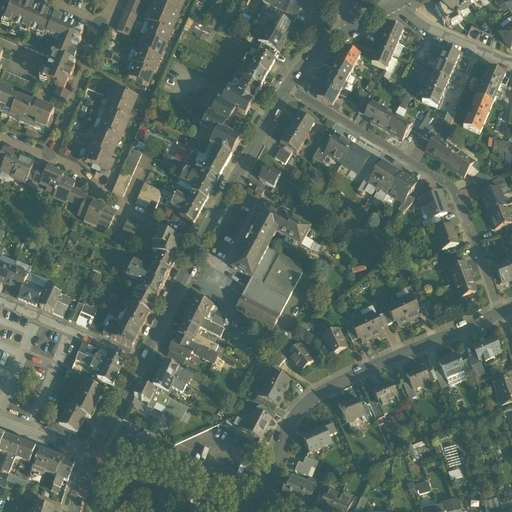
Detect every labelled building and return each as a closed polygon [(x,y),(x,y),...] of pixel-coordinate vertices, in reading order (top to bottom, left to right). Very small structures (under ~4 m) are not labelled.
[(28,35),(30,33),(38,12),(33,9),(33,8),(23,3),(22,5),(11,0),(7,9),(9,10),(5,19),(6,20),(4,23),(9,25),(8,28),(11,29),(12,27),(21,31),(22,29),(27,32),(26,34),(28,35)] [(130,0),(125,14),(136,19),(143,0),(130,0)] [(178,15),(182,6),(169,0),(157,0),(156,2),(157,2),(154,9),(151,16),(148,24),(151,26),(169,33),(170,29),(172,29),(177,19),(175,18),(176,14),(178,15)] [(271,0),(269,7),(274,9),(278,0),(271,0)] [(278,0),(274,9),(279,12),(285,0),(278,0)] [(285,0),(279,12),(280,12),(285,15),(287,9),(290,4),(292,0),(285,0)] [(301,10),(304,5),(295,0),(292,0),(290,4),(301,10)] [(446,25),(461,16),(458,12),(464,9),(470,6),(466,0),(443,0),(445,3),(437,8),(446,25)] [(491,0),(499,10),(504,6),(499,0),(491,0)] [(299,15),(301,10),(290,4),(288,10),(299,15)] [(468,16),(464,9),(458,12),(461,16),(462,19),(468,16)] [(46,40),(47,37),(46,37),(54,19),(54,18),(49,16),(49,15),(39,10),(38,12),(30,33),(46,40)] [(296,21),(299,15),(288,10),(285,15),(296,20),(296,21)] [(285,15),(280,12),(276,19),(292,27),(296,20),(285,15)] [(125,14),(120,26),(131,31),(136,19),(125,14)] [(55,17),(54,18),(54,19),(46,37),(47,37),(51,39),(52,37),(56,39),(56,38),(59,39),(61,45),(60,47),(59,47),(57,51),(55,50),(54,54),(51,53),(49,58),(53,59),(51,63),(50,62),(46,72),(44,71),(43,73),(45,74),(43,80),(55,85),(55,87),(58,89),(64,91),(68,80),(70,81),(75,70),(73,70),(76,64),(74,63),(77,56),(75,55),(82,40),(80,40),(83,33),(76,29),(77,28),(62,22),(62,20),(55,17)] [(273,17),(265,30),(286,42),(293,28),(292,27),(276,19),(273,17)] [(501,27),(504,32),(511,25),(508,21),(501,27)] [(388,25),(383,38),(397,45),(403,32),(388,25)] [(511,25),(504,32),(499,36),(510,51),(511,49),(511,25)] [(117,33),(128,37),(131,31),(120,26),(117,33)] [(167,39),(170,33),(169,33),(151,26),(146,37),(149,38),(166,46),(168,40),(167,39)] [(467,38),(486,45),(490,35),(470,28),(467,38)] [(279,55),(286,42),(265,30),(258,43),(261,45),(277,54),(279,55)] [(18,44),(23,47),(28,36),(22,34),(18,44)] [(23,47),(39,54),(44,43),(28,36),(23,47)] [(158,62),(166,46),(149,38),(145,46),(143,45),(139,54),(158,62)] [(383,38),(377,51),(392,58),(392,56),(397,45),(383,38)] [(54,47),(44,43),(39,54),(49,58),(51,53),(54,47)] [(174,59),(176,61),(182,47),(179,45),(178,44),(172,58),(173,59),(174,59)] [(258,51),(273,60),(277,54),(261,45),(258,51)] [(403,47),(397,45),(392,56),(398,59),(403,47)] [(345,50),(337,63),(352,71),(360,58),(345,49),(345,50)] [(441,58),(439,63),(453,70),(459,56),(444,50),(441,58)] [(386,72),(392,58),(377,51),(371,65),(386,72)] [(135,59),(132,65),(153,74),(154,74),(154,75),(157,68),(156,67),(158,62),(139,54),(138,54),(136,59),(135,59)] [(254,62),(251,67),(267,76),(274,63),(258,54),(254,62)] [(431,54),(429,59),(439,63),(441,58),(431,54)] [(105,60),(116,65),(119,59),(108,55),(105,60)] [(130,64),(132,65),(135,59),(129,57),(127,63),(130,64)] [(246,65),(251,67),(254,62),(247,58),(244,64),(246,65)] [(397,60),(392,58),(386,72),(383,78),(388,82),(397,60)] [(437,67),(439,63),(429,59),(427,63),(437,67)] [(337,63),(331,75),(345,83),(352,71),(337,63)] [(448,83),(453,70),(439,63),(437,67),(433,76),(448,83)] [(150,80),(153,74),(132,65),(130,64),(127,72),(131,74),(129,80),(148,88),(151,80),(150,80)] [(260,89),(267,76),(251,67),(246,65),(239,78),(244,80),(260,89)] [(488,69),(476,98),(493,105),(505,76),(488,69)] [(0,82),(6,85),(10,74),(5,72),(0,82)] [(6,85),(11,87),(16,76),(10,74),(6,85)] [(331,75),(324,87),(339,95),(345,83),(331,75)] [(11,87),(16,89),(21,78),(16,76),(11,87)] [(234,82),(241,86),(244,80),(239,78),(237,76),(234,82)] [(442,96),(448,83),(433,76),(427,89),(442,96)] [(16,89),(22,91),(26,81),(21,78),(16,89)] [(260,89),(244,80),(241,86),(236,93),(252,102),(253,102),(260,89)] [(22,91),(27,94),(31,83),(26,81),(22,91)] [(37,85),(31,83),(27,94),(32,96),(37,85)] [(332,108),(339,95),(324,87),(317,99),(332,108)] [(13,94),(0,88),(0,112),(3,114),(2,117),(9,120),(10,118),(18,100),(12,97),(13,94)] [(58,89),(55,94),(66,99),(69,93),(64,91),(58,89)] [(115,89),(111,100),(132,110),(137,99),(115,89)] [(229,89),(228,90),(253,103),(252,102),(236,93),(229,89)] [(436,109),(442,96),(427,89),(421,103),(436,109)] [(225,95),(250,109),(253,103),(228,90),(225,95)] [(201,121),(204,122),(205,121),(209,114),(210,115),(218,101),(221,103),(225,95),(218,91),(201,121)] [(64,105),(66,99),(55,94),(53,100),(64,105)] [(245,118),(250,109),(225,95),(221,103),(218,101),(210,115),(209,114),(205,121),(204,122),(200,129),(214,137),(209,146),(215,149),(231,157),(240,141),(227,133),(222,131),(226,125),(227,126),(235,112),(238,114),(245,118)] [(479,136),(493,105),(476,98),(463,128),(479,136)] [(31,106),(18,100),(10,118),(20,121),(18,124),(28,128),(29,127),(35,129),(36,127),(48,132),(53,121),(51,120),(54,113),(37,106),(37,105),(32,103),(31,106)] [(128,120),(132,110),(111,100),(106,111),(107,111),(128,120)] [(358,114),(364,118),(371,105),(365,102),(358,114)] [(365,118),(365,117),(366,119),(368,120),(370,119),(372,118),(372,116),(374,118),(370,124),(385,133),(386,132),(394,117),(381,110),(381,111),(371,105),(364,118),(365,118)] [(129,121),(128,120),(107,111),(103,122),(125,131),(129,121)] [(456,115),(448,111),(444,122),(450,127),(456,115)] [(227,133),(238,114),(235,112),(227,126),(226,125),(222,131),(227,133)] [(430,112),(424,122),(429,125),(435,116),(430,112)] [(293,123),(289,129),(304,138),(307,132),(309,133),(314,125),(297,115),(293,122),(293,123)] [(395,116),(394,117),(386,132),(402,141),(404,138),(412,125),(395,116)] [(120,141),(125,131),(103,122),(99,132),(119,141),(120,141)] [(416,134),(421,138),(429,125),(424,122),(416,134)] [(434,129),(429,125),(421,138),(426,141),(434,129)] [(135,141),(139,143),(145,129),(141,127),(135,141)] [(305,139),(304,138),(289,129),(280,144),(286,148),(293,152),(296,154),(305,139)] [(117,146),(119,141),(99,132),(97,131),(93,142),(112,150),(114,145),(117,146)] [(327,156),(342,165),(353,146),(347,142),(346,143),(336,136),(327,152),(325,155),(327,156)] [(425,152),(445,166),(456,151),(436,137),(425,152)] [(187,148),(193,151),(197,143),(192,140),(187,148)] [(143,150),(145,145),(134,141),(132,147),(143,150)] [(110,155),(112,150),(93,142),(88,152),(110,161),(112,156),(110,155)] [(506,144),(500,143),(494,142),(492,153),(499,154),(498,158),(504,159),(506,144)] [(370,156),(353,146),(342,165),(358,175),(365,163),(370,156)] [(459,146),(456,151),(474,163),(476,161),(476,160),(473,158),(474,156),(459,146)] [(313,159),(322,165),(327,156),(325,155),(327,152),(319,148),(313,159)] [(3,149),(1,154),(0,156),(0,161),(4,163),(5,163),(9,154),(10,152),(3,149)] [(208,162),(209,163),(224,170),(226,166),(231,157),(215,149),(208,162)] [(281,149),(278,154),(288,160),(291,155),(284,151),(281,149)] [(131,150),(126,161),(121,172),(132,177),(137,166),(138,165),(142,155),(131,150)] [(169,158),(172,159),(186,166),(192,154),(186,151),(183,159),(172,153),(169,158)] [(474,163),(456,151),(445,166),(464,179),(466,175),(472,166),(474,163)] [(114,163),(110,161),(88,152),(84,162),(109,173),(114,163)] [(11,178),(25,183),(34,164),(9,154),(5,163),(4,163),(1,171),(12,175),(11,178)] [(202,173),(203,174),(206,169),(194,163),(197,157),(192,154),(186,166),(188,166),(202,173)] [(285,166),(288,160),(278,154),(274,159),(285,166)] [(164,166),(168,168),(172,159),(169,158),(168,157),(164,166)] [(188,166),(186,166),(172,159),(168,168),(180,174),(182,171),(185,173),(186,170),(188,166)] [(484,167),(476,161),(474,163),(472,166),(480,172),(484,167)] [(209,163),(206,169),(203,174),(218,181),(224,170),(209,163)] [(365,163),(358,175),(356,179),(363,183),(364,181),(368,174),(372,168),(365,163)] [(388,195),(389,194),(400,174),(382,163),(373,177),(369,184),(376,188),(378,189),(388,195)] [(484,174),(480,172),(472,166),(466,175),(472,179),(484,174)] [(46,170),(63,177),(64,175),(47,168),(46,170)] [(288,178),(296,183),(302,173),(293,168),(288,178)] [(37,183),(40,184),(45,173),(45,172),(38,169),(33,181),(37,183)] [(258,181),(273,189),(280,177),(265,169),(258,181)] [(53,197),(66,203),(67,201),(70,194),(64,192),(69,181),(62,179),(63,177),(46,170),(45,172),(45,173),(40,184),(48,188),(55,191),(54,193),(55,193),(54,196),(53,197)] [(180,174),(212,191),(218,181),(203,174),(202,173),(200,178),(186,170),(185,173),(182,171),(180,174)] [(132,178),(121,172),(112,194),(123,198),(132,178)] [(474,185),(476,185),(491,180),(488,173),(484,174),(472,179),(474,185)] [(191,194),(192,195),(206,202),(212,191),(180,174),(179,177),(182,178),(180,181),(194,189),(191,194)] [(368,174),(364,181),(369,184),(373,177),(368,174)] [(400,174),(389,194),(396,198),(395,199),(402,204),(403,204),(408,196),(409,195),(410,195),(417,184),(400,174)] [(491,179),(491,180),(476,185),(479,191),(489,186),(491,192),(498,189),(498,191),(499,191),(504,188),(501,180),(493,183),(491,179)] [(64,192),(70,194),(72,190),(74,184),(69,181),(64,192)] [(358,191),(363,194),(364,193),(369,184),(364,181),(363,183),(358,191)] [(146,210),(150,201),(155,190),(144,184),(135,205),(146,210)] [(371,197),(376,188),(369,184),(364,193),(371,197)] [(479,191),(481,196),(491,192),(489,186),(479,191)] [(509,195),(506,187),(504,188),(499,191),(501,198),(509,195)] [(48,188),(47,189),(46,192),(54,196),(55,193),(54,193),(55,191),(48,188)] [(162,194),(174,200),(176,194),(165,188),(162,194)] [(255,193),(261,197),(264,192),(257,188),(255,193)] [(383,204),(384,202),(388,195),(378,189),(373,198),(383,204)] [(489,215),(505,208),(501,198),(499,191),(498,191),(498,189),(491,192),(481,196),(489,215)] [(81,194),(72,190),(70,194),(67,201),(76,205),(80,197),(81,194)] [(162,194),(155,190),(150,201),(158,205),(162,194)] [(511,193),(509,195),(501,198),(505,208),(511,205),(511,193)] [(174,200),(186,206),(189,201),(176,194),(174,200)] [(192,195),(189,201),(186,206),(200,213),(206,202),(192,195)] [(391,206),(395,199),(388,195),(384,202),(391,206)] [(426,209),(430,220),(439,217),(447,214),(440,195),(419,202),(422,210),(426,209)] [(398,211),(403,214),(412,205),(414,200),(408,196),(403,204),(402,204),(398,211)] [(83,224),(96,229),(103,211),(104,211),(85,203),(86,200),(80,197),(76,205),(82,207),(80,212),(87,215),(85,220),(83,224)] [(178,209),(183,212),(186,206),(174,200),(171,205),(178,209)] [(511,216),(511,205),(505,208),(489,215),(490,219),(494,231),(503,227),(503,228),(505,227),(511,223),(511,221),(510,218),(511,216)] [(200,213),(186,206),(183,212),(180,218),(193,225),(200,213)] [(232,269),(251,280),(268,249),(276,234),(285,239),(281,246),(290,251),(294,244),(301,247),(301,246),(305,239),(310,230),(303,226),(304,223),(292,216),(290,219),(278,213),(276,216),(263,209),(259,218),(260,218),(251,235),(248,234),(244,243),(246,244),(237,261),(236,261),(232,269)] [(96,229),(107,233),(114,216),(103,211),(96,229)] [(87,215),(80,212),(78,217),(85,220),(87,215)] [(439,217),(430,220),(422,223),(424,229),(429,227),(441,222),(439,217)] [(120,239),(131,243),(138,226),(127,222),(120,239)] [(335,230),(348,238),(353,230),(339,222),(335,230)] [(443,229),(441,222),(429,227),(432,234),(435,233),(435,232),(443,229)] [(435,233),(442,251),(458,245),(451,226),(443,229),(435,232),(435,233)] [(358,241),(362,236),(355,231),(351,237),(358,241)] [(155,254),(157,255),(174,263),(181,247),(177,246),(179,240),(174,238),(159,232),(156,240),(157,240),(155,245),(158,247),(155,254)] [(301,246),(308,250),(313,243),(305,239),(301,246)] [(242,296),(279,316),(302,274),(300,267),(268,249),(251,280),(242,296)] [(153,266),(169,274),(174,263),(157,255),(155,260),(156,260),(153,266)] [(503,264),(504,268),(510,282),(511,281),(511,260),(510,261),(510,262),(504,264),(503,264)] [(130,270),(147,278),(150,272),(141,267),(141,266),(134,262),(130,270)] [(452,269),(458,283),(472,278),(467,264),(452,269)] [(0,284),(6,287),(13,271),(7,268),(7,269),(0,265),(0,284)] [(153,266),(150,272),(147,278),(163,286),(169,274),(153,266)] [(502,285),(510,282),(504,268),(496,271),(502,285)] [(127,277),(143,285),(147,278),(130,270),(127,277)] [(6,287),(21,293),(25,284),(28,277),(20,274),(20,273),(13,271),(6,287)] [(163,286),(147,278),(143,285),(141,290),(157,298),(163,286)] [(478,293),(472,278),(458,283),(463,299),(478,293)] [(43,292),(25,284),(21,293),(18,300),(36,308),(43,292)] [(136,298),(132,304),(150,312),(157,298),(141,290),(137,288),(137,289),(133,296),(136,298)] [(52,315),(58,303),(60,296),(47,291),(39,309),(52,315)] [(396,296),(398,302),(409,297),(406,291),(396,296)] [(70,300),(60,296),(58,303),(67,307),(70,300)] [(272,330),(279,316),(242,296),(235,310),(272,330)] [(411,302),(409,297),(398,302),(408,323),(418,318),(416,313),(418,312),(413,301),(411,302)] [(413,301),(418,312),(424,309),(422,306),(419,298),(413,301)] [(188,313),(205,322),(209,315),(213,307),(195,299),(188,313)] [(398,328),(408,323),(398,302),(388,307),(390,311),(388,312),(388,313),(393,324),(396,323),(398,328)] [(424,309),(427,317),(433,314),(428,303),(422,306),(424,309)] [(70,323),(76,325),(81,314),(84,307),(79,304),(70,323)] [(149,315),(150,312),(132,304),(131,306),(149,315)] [(128,312),(126,315),(125,317),(126,318),(123,324),(140,332),(149,315),(131,306),(128,312)] [(213,307),(209,315),(214,318),(210,324),(216,327),(222,331),(224,327),(227,327),(229,325),(229,322),(227,319),(225,319),(227,315),(213,307)] [(360,313),(363,319),(373,314),(375,318),(377,317),(372,307),(360,313)] [(111,319),(119,322),(120,319),(118,318),(119,316),(113,313),(111,319)] [(200,328),(212,335),(216,327),(210,324),(205,322),(188,313),(183,325),(198,333),(200,328)] [(388,313),(382,315),(388,326),(393,324),(388,313)] [(86,316),(81,314),(76,325),(81,327),(86,316)] [(377,318),(377,317),(375,318),(373,314),(363,319),(362,319),(372,340),(383,335),(380,330),(383,329),(382,329),(377,318)] [(205,322),(210,324),(214,318),(209,315),(205,322)] [(382,329),(388,326),(382,315),(377,318),(382,329)] [(362,345),(372,340),(362,319),(352,324),(354,328),(352,329),(352,330),(357,341),(360,340),(362,345)] [(111,321),(107,329),(135,342),(140,332),(123,324),(122,326),(111,321)] [(96,332),(99,326),(92,323),(90,329),(96,332)] [(178,336),(193,344),(198,333),(183,325),(177,336),(178,336)] [(222,331),(216,327),(212,335),(220,338),(224,331),(222,331)] [(131,349),(135,342),(107,329),(103,337),(131,349)] [(347,332),(352,343),(357,341),(352,330),(347,332)] [(322,338),(331,357),(347,350),(338,331),(322,338)] [(201,334),(198,333),(193,344),(195,344),(215,355),(218,347),(199,338),(201,334)] [(186,361),(190,354),(186,352),(190,345),(193,347),(195,344),(193,344),(178,336),(174,344),(173,344),(169,352),(185,360),(186,361)] [(479,363),(480,363),(485,361),(485,362),(492,359),(492,358),(500,354),(494,339),(473,348),(478,360),(479,363)] [(78,355),(83,358),(87,350),(88,346),(83,344),(78,355)] [(215,355),(195,344),(193,347),(190,345),(186,352),(190,354),(204,361),(203,362),(213,368),(218,357),(215,355)] [(281,351),(286,357),(293,351),(288,345),(281,351)] [(300,346),(293,351),(286,357),(288,360),(300,375),(314,363),(300,346)] [(99,351),(93,363),(103,367),(119,375),(125,363),(109,355),(99,351)] [(269,363),(279,369),(282,364),(288,360),(286,357),(281,351),(278,353),(276,355),(275,354),(269,363)] [(166,358),(182,366),(185,360),(169,352),(166,358)] [(83,358),(78,355),(75,362),(84,366),(87,360),(83,358)] [(466,378),(465,377),(460,364),(456,355),(449,358),(450,360),(446,361),(445,361),(439,364),(442,372),(448,385),(448,386),(449,385),(451,387),(465,382),(465,379),(466,378)] [(84,366),(90,369),(93,363),(87,360),(84,366)] [(478,360),(469,364),(473,374),(474,376),(484,372),(480,363),(479,363),(478,360)] [(465,377),(473,374),(469,364),(468,361),(460,364),(465,377)] [(90,369),(100,374),(103,367),(93,363),(90,369)] [(158,375),(173,382),(178,372),(179,370),(164,363),(158,375)] [(119,375),(103,367),(100,374),(97,380),(113,387),(119,375)] [(410,384),(413,391),(419,388),(429,384),(423,368),(422,369),(423,369),(407,376),(407,375),(406,376),(410,384)] [(192,379),(178,372),(173,382),(185,388),(187,389),(192,379)] [(270,372),(263,386),(283,397),(290,384),(279,378),(280,377),(270,372)] [(435,375),(440,388),(448,385),(442,372),(435,375)] [(170,388),(173,382),(158,375),(158,374),(152,387),(167,394),(170,388)] [(494,379),(496,385),(509,380),(507,374),(494,379)] [(204,379),(202,387),(212,390),(214,382),(204,379)] [(497,398),(500,406),(511,402),(511,404),(511,380),(509,382),(509,380),(496,385),(500,397),(497,398)] [(91,387),(101,392),(104,387),(93,382),(91,387)] [(170,388),(182,394),(185,388),(173,382),(170,388)] [(85,384),(72,410),(74,411),(87,385),(85,384)] [(379,407),(379,406),(387,403),(397,398),(391,384),(381,389),(380,387),(372,391),(377,402),(379,407)] [(404,386),(408,397),(415,394),(413,391),(410,384),(404,386)] [(72,434),(77,436),(86,418),(90,420),(103,393),(101,392),(91,387),(87,385),(74,411),(72,410),(68,409),(59,427),(62,429),(72,434)] [(134,398),(148,405),(151,400),(155,393),(140,385),(134,397),(134,398)] [(277,409),(283,397),(263,386),(257,398),(265,402),(276,408),(277,409)] [(151,400),(158,404),(161,403),(162,401),(165,402),(166,399),(155,393),(151,400)] [(158,404),(171,411),(175,403),(166,399),(165,402),(162,401),(161,403),(158,404)] [(158,404),(151,400),(148,405),(147,407),(155,411),(158,404)] [(339,406),(347,424),(364,417),(365,421),(371,419),(366,407),(361,409),(357,400),(357,401),(348,405),(347,403),(339,406)] [(265,402),(262,408),(273,414),(276,408),(265,402)] [(369,405),(376,422),(385,418),(384,416),(379,406),(379,407),(377,402),(369,405)] [(392,412),(387,403),(379,406),(384,416),(392,412)] [(270,420),(273,414),(262,408),(260,407),(255,410),(257,415),(259,414),(270,420)] [(511,410),(503,414),(505,419),(508,418),(511,416),(511,410)] [(237,430),(259,442),(266,431),(265,430),(270,421),(270,420),(259,414),(257,415),(250,418),(249,421),(247,420),(242,422),(237,430)] [(50,431),(59,435),(62,429),(59,427),(54,424),(50,431)] [(433,433),(440,430),(438,424),(431,426),(433,433)] [(128,432),(141,439),(145,432),(131,425),(128,432)] [(324,429),(328,439),(337,435),(333,426),(324,429)] [(72,434),(62,429),(59,435),(69,439),(72,434)] [(303,439),(310,454),(325,448),(325,447),(331,445),(328,439),(324,429),(303,439)] [(129,453),(139,458),(143,450),(148,453),(151,445),(147,443),(147,442),(141,439),(128,432),(119,450),(128,455),(129,453)] [(8,457),(15,460),(22,444),(8,439),(5,448),(2,455),(8,457)] [(22,444),(15,460),(20,462),(29,466),(35,450),(22,444)] [(40,452),(35,450),(29,466),(33,467),(40,452)] [(44,477),(44,475),(52,456),(40,452),(33,467),(31,472),(44,477)] [(44,475),(57,480),(64,461),(52,456),(44,475)] [(2,474),(9,477),(11,471),(15,460),(8,457),(2,474)] [(15,473),(20,462),(15,460),(11,471),(15,473)] [(306,460),(304,466),(311,469),(315,470),(317,464),(306,460)] [(64,461),(57,480),(63,482),(67,484),(74,465),(64,461)] [(307,478),(311,469),(304,466),(298,464),(295,473),(307,478)] [(450,481),(461,478),(459,470),(448,473),(450,481)] [(11,471),(9,477),(26,484),(27,484),(29,479),(15,473),(11,471)] [(25,490),(26,484),(9,477),(6,482),(25,490)] [(305,508),(307,503),(309,498),(311,499),(315,488),(316,488),(306,484),(291,478),(288,485),(285,484),(280,498),(288,502),(289,498),(296,501),(294,504),(305,508)] [(315,488),(321,491),(324,485),(309,478),(306,484),(316,488),(315,488)] [(58,496),(63,482),(57,480),(51,494),(58,496)] [(428,482),(407,486),(409,495),(417,493),(418,495),(430,493),(428,482)] [(330,487),(324,485),(321,491),(319,496),(324,498),(327,492),(328,492),(330,487)] [(22,498),(37,503),(39,497),(24,491),(22,498)] [(318,511),(333,511),(340,498),(328,492),(327,492),(324,498),(318,511)] [(352,504),(340,498),(333,511),(348,511),(350,510),(352,504)] [(350,510),(354,511),(355,511),(360,501),(355,498),(352,504),(350,510)] [(302,511),(311,511),(314,506),(307,503),(305,508),(302,511)]
